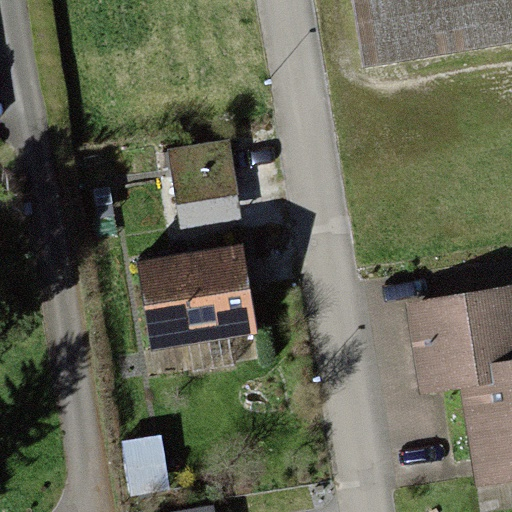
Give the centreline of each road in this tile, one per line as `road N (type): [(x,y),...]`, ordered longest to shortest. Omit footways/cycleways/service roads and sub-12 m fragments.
road 1 (unknown): [(11,0),(104,511)]
road 2 (residential): [(287,0),(369,511)]
